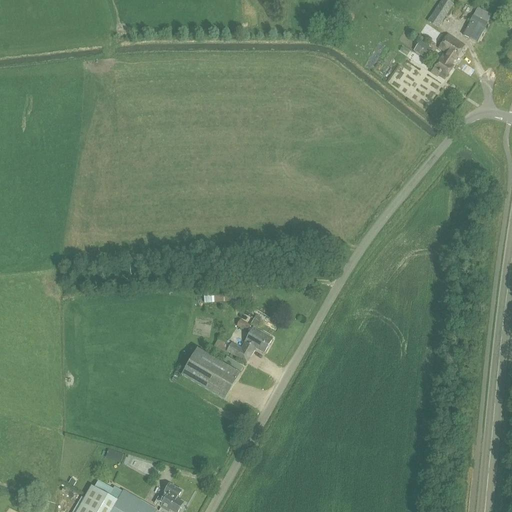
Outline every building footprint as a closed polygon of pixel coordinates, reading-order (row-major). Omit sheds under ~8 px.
[(454,5),(446,0),(441,0),(427,22),(438,30),(454,5)] [(474,16),(463,36),(477,43),(492,15),(478,8),(474,16)] [(443,55),(432,73),(438,77),(439,76),(445,80),(454,67),(452,65),(465,46),(448,35),(439,48),(448,54),(446,57),(443,55)] [(421,41),(414,51),(426,60),(433,49),(421,41)] [(204,304),(230,302),(229,291),(204,292),(204,304)] [(251,326),(241,320),(237,327),(247,332),(251,326)] [(246,343),(256,349),(265,354),(273,339),(254,328),(246,343)] [(247,363),(256,349),(246,343),(242,349),(232,343),(220,336),(214,346),(227,353),(228,352),(247,363)] [(225,401),(241,375),(198,349),(182,376),(225,401)] [(226,357),(223,362),(240,372),(243,368),(226,357)] [(171,475),(173,469),(159,465),(157,471),(171,475)] [(155,511),(157,510),(124,492),(123,493),(114,488),(113,490),(98,481),(95,488),(92,486),(76,511),(155,511)] [(182,491),(170,485),(165,493),(169,495),(165,501),(159,498),(155,504),(161,507),(161,508),(169,511),(170,510),(173,511),(178,511),(184,503),(177,499),(182,491)]
